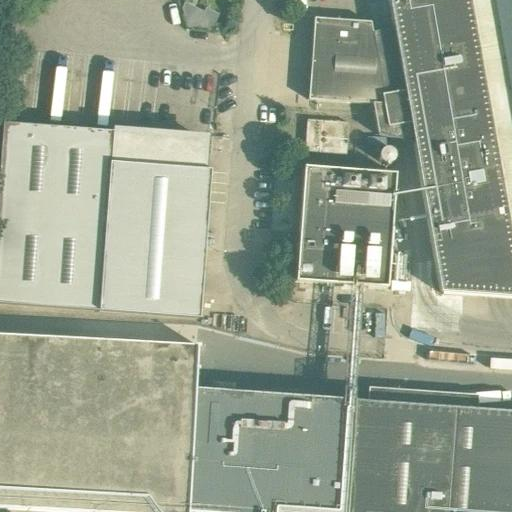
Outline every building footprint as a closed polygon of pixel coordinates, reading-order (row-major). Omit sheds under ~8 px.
[(412,139),(422,196),(431,243),(432,249),(439,293),(511,298),(511,0),(387,0),(392,31),(372,35),(370,23),(313,19),(307,100),(372,105),(377,134),(412,139)] [(203,13),(184,3),(181,10),(188,29),(211,31),(218,15),(205,9),(203,13)] [(344,155),(347,124),(306,121),(304,152),(344,155)] [(200,140),(2,125),(0,144),(0,305),(196,319),(207,171),(198,171),(200,140)] [(386,165),(388,165),(389,164),(390,164),(391,163),(392,162),(393,161),(394,159),(394,158),(394,157),(394,155),(394,154),(393,153),(392,152),(391,151),(390,150),(389,149),(388,149),(386,149),(385,149),(383,149),(382,150),(381,151),(380,152),(379,153),(379,154),(378,156),(378,157),(378,158),(379,159),(379,160),(380,161),(381,162),(381,163),(382,164),(384,164),(385,165),(386,165)] [(386,289),(394,175),(302,168),(294,283),(386,289)] [(316,298),(317,314),(344,312),(343,296),(316,298)] [(0,508),(65,511),(511,511),(511,413),(419,406),(420,393),(368,389),(367,403),(194,390),(196,346),(0,336),(0,508)]
